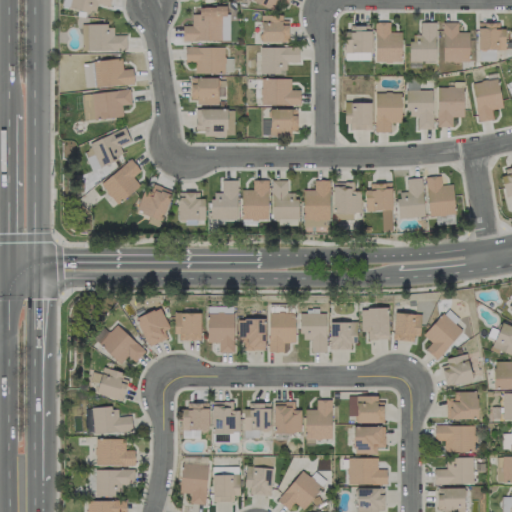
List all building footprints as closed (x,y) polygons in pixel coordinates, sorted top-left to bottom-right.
[(62,0),(61,6),(95,13),(97,3),(108,5),(109,0),(62,0)] [(284,6),(286,0),(250,0),(272,10),(276,2),(284,6)] [(181,40),(227,40),(228,6),(198,6),(198,14),(191,13),(190,25),(181,25),(181,40)] [(285,14),(259,15),(260,42),(286,41),(285,14)] [(400,31),(388,32),(388,21),(373,22),(374,61),(400,61),(400,31)] [(434,21),(419,21),(419,34),(408,34),(409,61),(435,61),(434,21)] [(442,61),(468,61),(467,31),(456,32),(456,22),(441,22),(442,61)] [(477,22),(476,49),(503,49),(503,28),(498,28),(498,22),(477,22)] [(125,50),(125,35),(112,35),(112,24),(80,24),(81,51),(125,50)] [(369,26),(343,26),(343,60),(370,60),(369,26)] [(223,47),(184,46),(183,61),(194,61),(194,72),(222,73),(223,47)] [(258,47),(259,72),(285,72),(285,62),(297,61),(297,46),(258,47)] [(494,50),(480,50),(479,60),(494,61),(494,50)] [(94,87),(133,83),(131,68),(121,69),(120,58),(91,61),(94,87)] [(216,103),(217,95),(223,95),(223,78),(189,78),(189,103),(216,103)] [(259,78),(259,104),(298,105),(299,89),(289,89),(289,78),(259,78)] [(492,118),(490,109),(501,107),(495,78),(470,83),(477,121),(492,118)] [(436,126),(451,126),(451,116),(462,116),(462,86),(435,87),(436,126)] [(431,89),(405,90),(405,116),(416,116),(416,129),(432,128),(431,89)] [(82,119),(121,117),(120,105),(129,104),(129,90),(80,93),(82,119)] [(374,92),(373,131),(388,132),(389,122),(400,122),(400,93),(374,92)] [(343,127),(369,128),(370,102),(343,102),(343,127)] [(232,136),(233,109),(194,108),(194,129),(202,129),(202,136),(232,136)] [(296,108),(268,108),(268,134),(295,134),(296,108)] [(81,145),(89,169),(122,157),(118,144),(128,141),(125,130),(81,145)] [(139,170),(128,158),(99,185),(117,204),(138,184),(131,177),(139,170)] [(505,196),(511,194),(511,165),(500,168),(505,196)] [(439,184),(439,175),(424,176),(426,215),(453,214),(452,184),(439,184)] [(422,216),(420,177),(405,178),(405,191),(396,191),(397,217),(422,216)] [(209,218),(235,219),(236,180),(221,179),(220,192),(210,192),(209,218)] [(251,189),(240,189),(239,219),(266,219),(267,180),(251,179),(251,189)] [(270,218),(296,218),(295,192),(286,192),(285,179),(270,180),(270,218)] [(302,189),(301,226),(328,226),(328,180),(313,179),(312,190),(302,189)] [(359,190),(352,190),(352,182),(332,181),(331,218),(351,219),(351,212),(358,212),(359,190)] [(365,211),(380,210),(380,228),(390,227),(389,182),(364,183),(365,211)] [(148,215),(145,222),(157,226),(171,191),(152,183),(149,191),(143,189),(134,210),(148,215)] [(202,192),(177,192),(176,219),(201,219),(202,192)] [(166,338),(163,329),(167,327),(159,307),(134,317),(146,346),(166,338)] [(359,308),(360,331),(366,331),(366,339),(387,338),(386,307),(359,308)] [(199,340),(199,312),(174,312),(174,339),(199,340)] [(206,342),(217,342),(217,352),(232,352),(232,312),(205,312),(206,342)] [(294,342),(293,312),(267,312),(268,352),(282,352),(282,342),(294,342)] [(324,352),(325,313),(299,313),(299,339),(309,339),(309,352),(324,352)] [(416,340),(417,314),(392,313),(391,339),(416,340)] [(461,331),(442,313),(421,334),(430,342),(424,349),(434,359),(461,331)] [(244,350),(263,350),(263,318),(236,318),(236,342),(244,342),(244,350)] [(353,321),(328,322),(328,349),(354,348),(353,321)] [(511,353),(511,326),(498,323),(491,347),(511,353)] [(144,351),(115,324),(107,332),(102,327),(92,338),(119,363),(126,355),(134,362),(144,351)] [(446,364),(440,365),(444,385),(471,380),(465,353),(444,358),(446,364)] [(511,360),(491,361),(492,388),(511,387),(511,360)] [(94,393),(119,400),(126,373),(101,367),(94,393)] [(476,391),(452,391),(452,398),(444,397),(444,417),(475,418),(476,391)] [(511,392),(501,392),(501,418),(511,417),(511,392)] [(382,422),(382,397),(347,397),(346,416),(355,416),(355,422),(382,422)] [(330,399),(314,399),(314,409),(304,409),(303,438),(329,439),(330,399)] [(210,433),(238,433),(238,409),(231,409),(231,401),(210,401),(210,433)] [(272,432),(299,432),(299,409),(293,409),(292,401),(272,401),(272,432)] [(182,430),(207,430),(206,402),(181,403),(182,430)] [(243,437),(257,437),(257,430),(269,430),(268,402),(243,402),(243,437)] [(91,433),(130,431),(130,415),(117,416),(117,406),(90,407),(91,433)] [(443,451),(472,451),(472,425),(433,424),(433,440),(443,440),(443,451)] [(501,433),(500,450),(511,450),(511,424),(509,424),(509,433),(501,433)] [(352,426),(352,453),(375,453),(375,447),(383,447),(383,426),(352,426)] [(133,464),(133,450),(123,449),(124,438),(94,438),(94,464),(133,464)] [(511,481),(511,455),(495,455),(494,482),(511,481)] [(271,457),(251,456),(251,465),(245,465),(244,493),(270,494),(271,457)] [(471,483),(471,456),(445,457),(445,468),(432,468),(432,484),(471,483)] [(376,469),(375,457),(346,457),(346,484),(385,484),(385,468),(376,469)] [(188,503),(205,504),(206,464),(179,463),(178,493),(188,493),(188,503)] [(211,500),(237,499),(236,466),(210,466),(211,500)] [(93,469),(94,495),(120,494),(120,485),(132,484),(132,468),(93,469)] [(286,509),(293,502),(301,509),(321,487),(301,470),(275,499),(286,509)] [(354,511),(374,511),(375,509),(382,509),(382,488),(355,487),(354,511)] [(436,511),(463,510),(462,487),(435,487),(436,511)]
